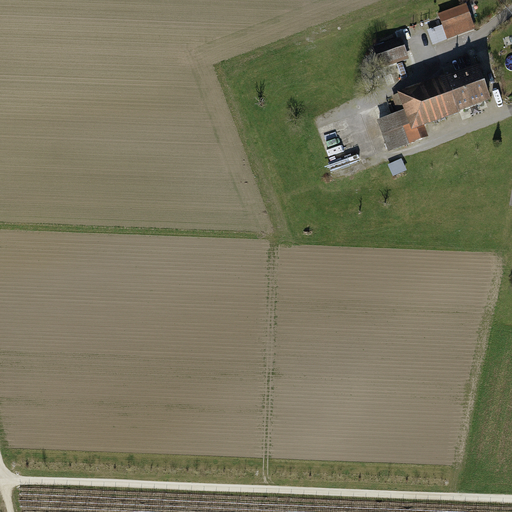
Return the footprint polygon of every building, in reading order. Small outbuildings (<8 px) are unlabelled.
[(433,46),(476,30),(467,4),(438,15),(442,26),(428,31),(433,46)] [(381,68),(409,57),(402,39),(374,49),(381,68)] [(426,129),(494,104),(480,67),(442,81),(442,79),(393,98),(399,114),(405,112),(413,134),(426,129)] [(405,112),(399,114),(377,122),(389,154),(429,139),(426,129),(413,134),(405,112)] [(407,172),(402,159),(388,165),(393,178),(407,172)]
